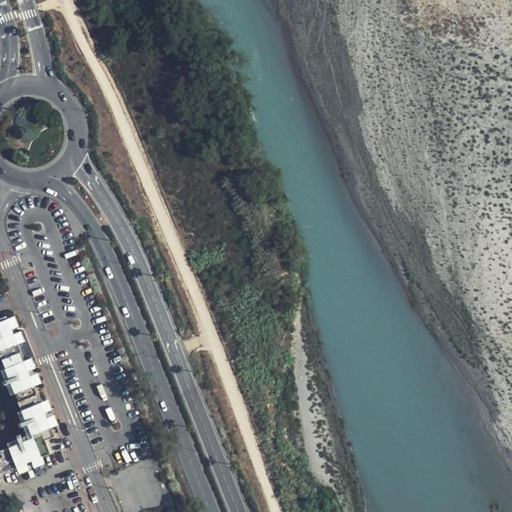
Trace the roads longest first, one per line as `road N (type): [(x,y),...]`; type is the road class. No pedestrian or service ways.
road 1 (secondary): [(237,511),(132,249),(73,156)]
road 2 (secondary): [(45,179),(73,201),(98,242),(210,511)]
road 3 (residential): [(0,242),(110,511)]
